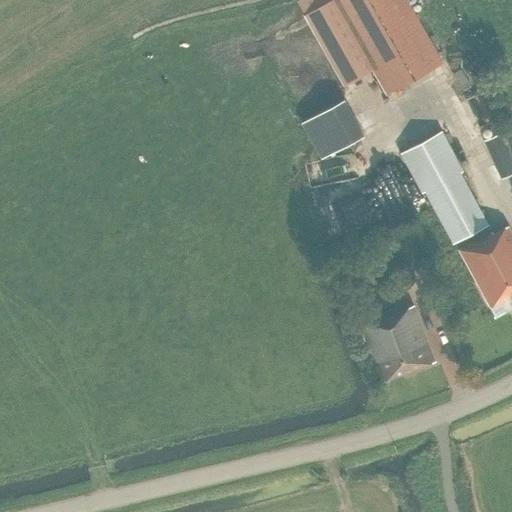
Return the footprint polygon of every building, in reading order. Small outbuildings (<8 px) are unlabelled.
[(297,0),(343,85),(373,69),(386,93),(442,63),(408,0),(297,0)] [(300,122),(319,159),(363,135),(343,99),(300,122)] [(510,296),(511,299),(511,235),(507,226),(493,234),(460,172),(463,171),(441,131),(400,153),(422,193),(425,191),(453,243),(464,237),(468,245),(459,249),(490,306),(510,296)] [(484,141),(501,179),(511,173),(511,163),(499,134),(484,141)] [(327,156),(333,177),(344,174),(339,153),(327,156)] [(359,321),(382,382),(435,362),(413,305),(396,312),(395,308),(359,321)]
